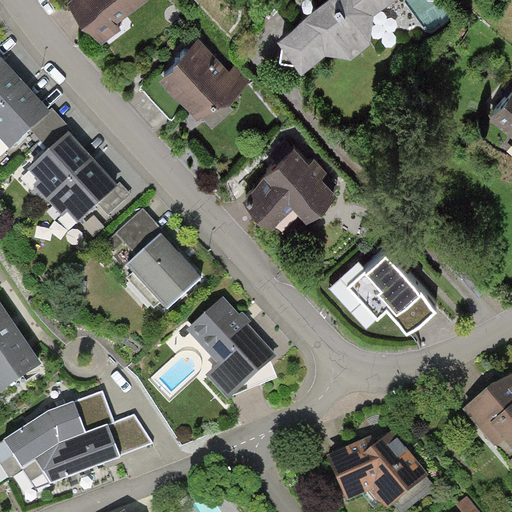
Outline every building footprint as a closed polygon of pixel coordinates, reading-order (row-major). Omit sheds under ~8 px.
[(142,0),(71,0),(102,41),(122,26),(117,19),(142,0)] [(321,0),(278,32),(283,38),(297,58),(302,65),(326,46),(352,50),(370,37),(374,11),(389,0),(321,0)] [(230,66),(198,33),(174,55),(174,61),(160,74),(198,116),(202,112),(220,95),(225,95),(231,96),(250,77),(234,62),(230,66)] [(283,38),(280,56),(297,58),(283,38)] [(0,109),(26,86),(1,59),(0,60),(0,109)] [(511,85),(489,113),(511,132),(511,85)] [(26,86),(0,109),(0,139),(10,150),(31,130),(50,113),(49,111),(26,86)] [(213,123),(234,104),(225,95),(220,95),(202,112),(213,123)] [(50,113),(31,130),(49,150),(69,133),(70,134),(73,131),(52,108),(49,111),(50,113)] [(33,187),(47,203),(93,160),(70,134),(69,133),(49,150),(28,170),(38,182),(33,187)] [(309,157),(294,140),(243,190),(272,223),(294,202),(307,215),(337,188),(322,171),(328,167),(315,152),(309,157)] [(117,186),(93,160),(47,203),(64,220),(68,216),(77,226),(100,206),(119,187),(117,186)] [(120,183),(117,186),(119,187),(100,206),(115,220),(136,199),(120,183)] [(138,254),(161,233),(164,230),(143,207),(107,240),(114,248),(124,239),(138,254)] [(167,309),(202,277),(161,233),(138,254),(127,264),(133,271),(161,302),(167,309)] [(436,301),(386,245),(347,280),(377,314),(387,306),(406,328),(436,301)] [(483,272),(464,250),(451,262),(478,293),(491,282),(483,272)] [(497,259),(483,272),(491,282),(506,269),(497,259)] [(161,302),(133,271),(126,277),(154,308),(161,302)] [(239,315),(223,298),(186,332),(218,366),(206,377),(228,401),(236,393),(270,362),(277,356),(248,324),(239,315)] [(0,348),(21,334),(0,304),(0,348)] [(242,312),(239,315),(248,324),(251,321),(242,312)] [(0,393),(42,365),(21,334),(0,348),(0,393)] [(277,377),(270,362),(236,393),(277,377)] [(511,372),(464,410),(511,467),(511,372)] [(102,393),(75,404),(86,434),(107,426),(114,423),(102,393)] [(49,413),(3,442),(22,469),(35,461),(59,446),(86,434),(75,404),(74,403),(49,413)] [(151,444),(135,416),(114,423),(107,426),(119,456),(151,444)] [(119,456),(107,426),(86,434),(59,446),(35,461),(51,483),(52,485),(120,460),(119,456)] [(371,491),(386,511),(394,505),(427,478),(430,476),(392,431),(323,459),(348,501),(371,491)] [(3,442),(0,444),(0,464),(8,478),(22,469),(3,442)] [(35,461),(22,469),(36,490),(51,483),(35,461)] [(406,511),(436,488),(427,478),(394,505),(400,511),(406,511)] [(456,511),(479,511),(467,497),(454,508),(456,511)]
